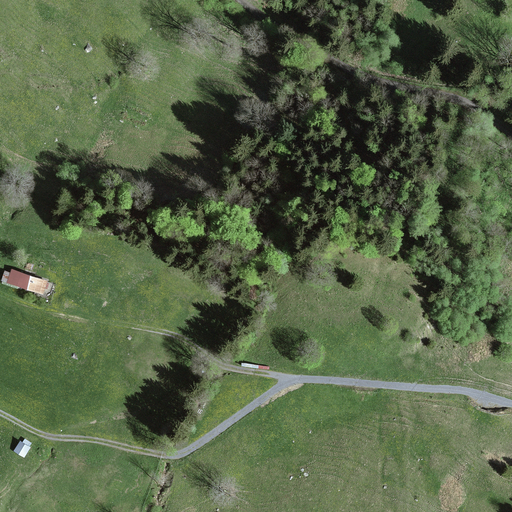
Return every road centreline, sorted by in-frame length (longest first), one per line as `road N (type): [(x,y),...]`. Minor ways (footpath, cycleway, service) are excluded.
road 1 (track): [(511,403),(466,390),(293,377),(176,455),(54,437),(0,412)]
road 2 (track): [(293,377),(227,368),(180,336),(0,291)]
road 3 (track): [(245,0),(334,58),(462,101),(511,128)]
